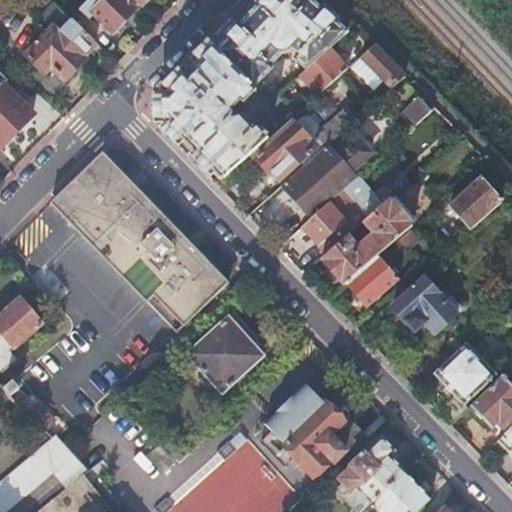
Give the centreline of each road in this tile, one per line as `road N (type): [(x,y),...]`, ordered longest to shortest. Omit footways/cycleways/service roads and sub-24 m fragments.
road 1 (unclassified): [(115,103),(510,511)]
road 2 (unclassified): [(115,103),(0,222)]
road 3 (unclassified): [(223,0),(209,4),(115,103)]
